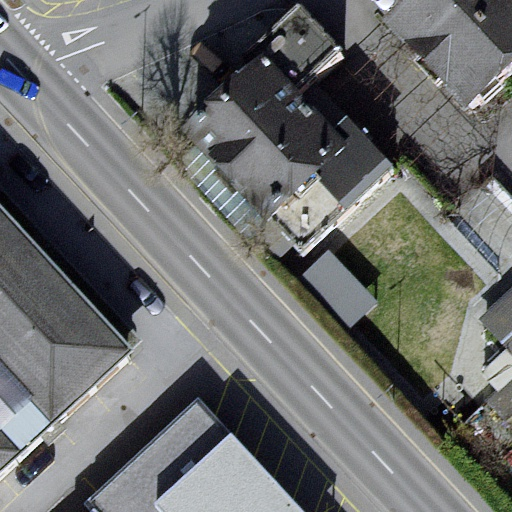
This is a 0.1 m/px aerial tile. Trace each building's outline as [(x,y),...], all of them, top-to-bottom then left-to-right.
[(511,0),(456,0),(428,29),(499,132),(511,118),(511,0)] [(312,27),(205,154),(309,274),(404,187),(320,113),(357,69),(312,27)] [(0,205),(0,478),(137,352),(0,205)] [(511,285),(478,310),(510,353),(481,375),(508,412),(511,409),(511,285)] [(86,509),(89,511),(304,511),(204,402),(86,509)]
